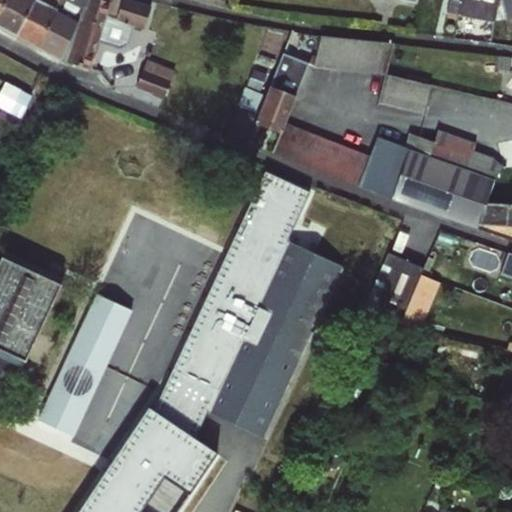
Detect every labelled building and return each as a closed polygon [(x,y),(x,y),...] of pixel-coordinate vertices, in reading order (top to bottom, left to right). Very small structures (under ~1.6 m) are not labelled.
[(5,0),(0,10),(0,28),(14,36),(33,0),(5,0)] [(36,0),(33,0),(14,36),(37,48),(56,10),(55,9),(36,0)] [(60,0),(55,9),(56,10),(57,10),(78,21),(87,0),(60,0)] [(87,0),(78,21),(61,61),(91,70),(100,40),(111,3),(109,2),(104,0),(87,0)] [(110,0),(109,2),(111,3),(100,40),(119,46),(127,42),(132,25),(143,27),(150,5),(135,0),(110,0)] [(461,0),(447,0),(445,13),(458,15),(461,0)] [(461,0),(458,15),(468,17),(471,3),(480,6),(479,19),(493,21),(496,0),(461,0)] [(511,0),(496,0),(493,21),(503,20),(511,17),(511,0)] [(56,10),(37,48),(61,61),(78,21),(57,10),(56,10)] [(319,36),(313,67),(384,76),(377,103),(423,114),(430,85),(385,74),(393,43),(319,36)] [(282,53),(269,86),(295,96),(308,64),(282,53)] [(12,58),(1,78),(23,89),(33,69),(12,58)] [(492,58),(492,67),(508,67),(508,58),(492,58)] [(146,60),(136,86),(163,97),(173,70),(146,60)] [(253,69),(246,86),(257,91),(264,74),(253,69)] [(9,85),(0,103),(0,106),(14,113),(24,92),(9,85)] [(244,86),(236,104),(255,112),(262,94),(244,86)] [(295,96),(269,86),(254,123),(278,134),(280,134),(284,123),(295,96)] [(0,133),(6,137),(11,126),(16,117),(0,109),(0,133)] [(280,134),(278,134),(271,154),(357,187),(369,157),(284,123),(280,134)] [(502,169),(502,166),(491,157),(472,150),(475,143),(436,130),(433,142),(408,133),(403,148),(408,149),(493,180),(502,169)] [(62,139),(50,169),(211,246),(225,216),(62,139)] [(511,142),(511,144),(497,147),(502,166),(502,169),(511,167),(511,142)] [(493,180),(408,149),(391,200),(477,230),(478,225),(477,225),(483,204),(485,205),(485,202),(493,180)] [(64,201),(68,186),(47,180),(42,195),(64,201)] [(511,204),(485,202),(485,205),(483,204),(477,225),(478,225),(511,226),(511,204)] [(511,226),(478,225),(477,230),(511,242),(511,241),(511,226)] [(284,240),(205,410),(263,437),(343,268),(284,240)] [(511,255),(506,253),(500,275),(511,278),(511,255)] [(0,257),(0,350),(24,362),(60,285),(0,257)] [(396,257),(372,310),(419,331),(441,282),(419,272),(421,268),(396,257)] [(95,294),(37,420),(72,436),(113,350),(131,311),(95,294)] [(124,325),(113,350),(93,392),(106,398),(137,331),(124,325)] [(0,350),(0,382),(9,362),(21,368),(24,362),(0,350)] [(72,436),(37,420),(27,441),(16,435),(6,456),(17,461),(16,463),(52,480),(72,436)] [(356,430),(349,448),(371,457),(378,439),(356,430)]
